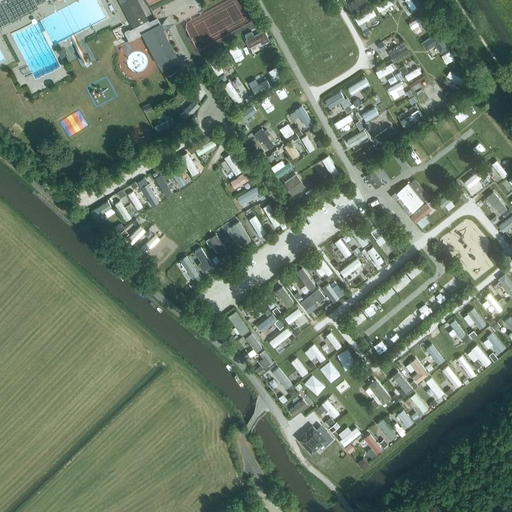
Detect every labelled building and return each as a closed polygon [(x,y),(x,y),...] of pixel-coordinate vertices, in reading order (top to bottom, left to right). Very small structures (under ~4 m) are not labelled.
[(119,0),(134,28),(130,31),(125,33),(129,40),(131,39),(142,33),(158,64),(176,55),(157,19),(149,23),(137,0),(128,0),(126,1),(125,0),(0,0),(0,26),(0,27),(10,21),(37,7),(36,5),(45,0),(119,0)] [(347,0),(351,8),(368,0),(347,0)] [(381,0),(377,3),(380,9),(394,1),(393,0),(381,0)] [(375,23),(381,21),(375,6),(357,14),(365,33),(377,28),(375,23)] [(409,19),(412,25),(426,19),(423,13),(409,19)] [(248,32),(242,34),(248,47),(260,41),(261,44),(268,41),(264,31),(250,37),(248,32)] [(438,33),(422,44),(426,50),(436,44),(441,53),(448,48),(438,33)] [(382,48),(387,45),(384,38),(379,41),(382,48)] [(389,47),(396,58),(411,48),(407,42),(400,46),(398,42),(389,47)] [(216,71),(223,68),(217,56),(210,59),(216,71)] [(376,68),(380,74),(395,66),(391,59),(376,68)] [(405,71),(408,77),(423,69),(419,63),(405,71)] [(451,67),(447,73),(465,84),(468,78),(451,67)] [(266,72),(251,80),(257,91),(272,84),(266,72)] [(353,91),(371,81),(366,73),(348,83),(353,91)] [(391,91),(405,84),(401,77),(388,85),(391,91)] [(234,101),(242,98),(233,78),(225,81),(234,101)] [(437,95),(444,91),(435,78),(429,82),(437,95)] [(275,89),(283,101),(291,96),(284,83),(275,89)] [(330,105),(346,95),(342,88),(326,97),(330,105)] [(365,92),(354,97),(357,103),(367,98),(365,92)] [(187,116),(201,101),(195,96),(181,110),(187,116)] [(244,119),(258,108),(252,101),(239,112),(244,119)] [(290,110),(294,116),(300,113),(308,124),(315,119),(303,101),(290,110)] [(363,111),(366,118),(380,110),(376,104),(363,111)] [(335,118),(338,124),(354,117),(351,110),(335,118)] [(174,114),(155,123),(158,130),(177,121),(174,114)] [(289,122),(283,127),(289,134),(295,129),(289,122)] [(299,122),(295,124),(298,133),(303,131),(299,122)] [(394,122),(374,132),(379,140),(398,130),(394,122)] [(269,151),(283,142),(280,136),(275,139),(264,124),(255,130),(269,151)] [(351,143),(369,134),(365,126),(347,135),(351,143)] [(310,148),(316,145),(307,131),(301,135),(310,148)] [(194,149),(198,155),(216,144),(212,138),(194,149)] [(293,156),(300,151),(292,138),(285,143),(293,156)] [(332,174),(339,170),(331,151),(323,155),(332,174)] [(230,152),(224,156),(235,174),(241,170),(230,152)] [(188,153),(181,157),(193,176),(199,172),(188,153)] [(294,165),(291,158),(286,161),(284,157),(272,162),(277,173),(294,165)] [(502,175),(508,171),(499,157),(493,160),(502,175)] [(175,166),(169,170),(180,187),(186,183),(175,166)] [(468,184),(484,173),(480,167),(464,178),(468,184)] [(298,169),(284,178),(293,192),(307,183),(298,169)] [(374,188),(381,183),(372,169),(365,175),(374,188)] [(246,170),(230,180),(234,187),(250,177),(246,170)] [(161,172),(155,176),(167,195),(173,192),(161,172)] [(491,173),(468,185),(472,192),(495,181),(491,173)] [(396,193),(412,211),(423,202),(423,201),(426,199),(411,181),(408,183),(396,193)] [(158,201),(148,184),(142,187),(152,204),(155,204),(157,203),(158,201)] [(255,184),(237,196),(241,202),(259,191),(255,184)] [(456,184),(439,197),(448,208),(456,201),(452,196),(460,190),(456,184)] [(495,187),(488,194),(501,210),(509,204),(495,187)] [(137,208),(142,205),(133,190),(127,193),(137,208)] [(91,210),(95,216),(112,206),(108,199),(91,210)] [(120,199),(115,203),(126,220),(131,216),(120,199)] [(431,218),(425,211),(433,205),(429,199),(412,211),(422,225),(431,218)] [(269,203),(263,206),(275,226),(281,223),(269,203)] [(506,214),(511,209),(511,208),(509,204),(503,209),(506,214)] [(377,210),(370,215),(374,222),(369,225),(375,235),(388,228),(377,210)] [(504,229),(511,222),(511,211),(498,222),(504,229)] [(255,213),(249,217),(260,236),(266,232),(255,213)] [(240,220),(233,224),(245,243),(252,239),(240,220)] [(126,237),(132,243),(145,230),(139,225),(126,237)] [(392,247),(400,242),(391,227),(383,232),(392,247)] [(220,253),(226,249),(216,233),(210,236),(220,253)] [(140,248),(145,253),(160,239),(155,234),(140,248)] [(334,239),(346,255),(352,250),(341,234),(334,239)] [(146,255),(151,260),(164,248),(159,243),(146,255)] [(206,268),(212,265),(201,247),(195,250),(206,268)] [(192,278),(198,274),(186,255),(180,258),(192,278)] [(343,272),(363,262),(360,255),(340,265),(343,272)] [(359,266),(368,277),(374,273),(364,261),(359,266)] [(304,263),(297,267),(302,274),(297,277),(305,289),(316,283),(304,263)] [(499,275),(511,293),(511,276),(507,269),(499,275)] [(334,299),(341,293),(328,276),(321,282),(334,299)] [(310,310),(328,295),(319,284),(301,299),(310,310)] [(484,293),(497,310),(503,305),(490,289),(484,293)] [(245,305),(249,310),(259,303),(266,314),(271,310),(260,294),(245,305)] [(474,303),(468,309),(481,325),(488,320),(474,303)] [(275,318),(281,325),(285,321),(273,309),(258,323),(263,329),(275,318)] [(350,316),(355,324),(366,317),(361,309),(350,316)] [(409,328),(419,319),(412,311),(402,320),(409,328)] [(458,316),(447,321),(455,337),(466,332),(458,316)] [(288,323),(269,338),(274,344),(293,330),(288,323)] [(337,346),(343,342),(332,327),(326,332),(337,346)] [(256,349),(263,344),(252,329),(246,334),(256,349)] [(493,329),(488,333),(499,350),(505,346),(493,329)] [(310,343),(320,359),(326,355),(316,340),(310,343)] [(478,341),(471,347),(486,364),(492,358),(478,341)] [(436,357),(442,353),(435,342),(429,347),(436,357)] [(349,345),(337,351),(345,367),(357,361),(349,345)] [(257,351),(266,365),(274,359),(266,346),(257,351)] [(470,375),(476,371),(463,351),(456,355),(470,375)] [(302,374),(309,369),(299,353),(292,358),(302,374)] [(410,359),(418,370),(413,373),(417,380),(429,371),(417,354),(410,359)] [(331,379),(341,371),(331,357),(320,365),(331,379)] [(281,390),(293,382),(280,362),(268,370),(281,390)] [(442,367),(456,384),(463,379),(448,362),(442,367)] [(403,385),(401,386),(406,392),(414,385),(399,367),(393,373),(403,385)] [(313,371),(304,380),(317,392),(326,383),(313,371)] [(431,373),(425,379),(439,394),(446,388),(431,373)] [(377,375),(366,385),(381,403),(392,394),(377,375)] [(423,409),(429,404),(416,389),(410,394),(423,409)] [(279,395),(283,400),(289,396),(285,391),(279,395)] [(290,406),(294,412),(309,402),(305,396),(290,406)] [(323,401),(333,412),(338,408),(328,397),(323,401)] [(408,424),(414,418),(404,406),(397,411),(408,424)] [(377,419),(391,436),(398,431),(384,414),(377,419)] [(362,429),(357,423),(352,427),(349,422),(339,430),(343,435),(340,437),(344,443),(362,429)] [(306,432),(306,431),(298,439),(308,450),(312,446),(314,448),(318,444),(314,440),(317,436),(309,428),(306,432)] [(365,434),(373,443),(368,448),(373,454),(384,445),(371,429),(365,434)] [(346,444),(351,450),(356,446),(351,439),(346,444)] [(365,454),(358,460),(363,466),(370,461),(365,454)] [(275,506),(283,502),(278,493),(270,497),(275,506)]
